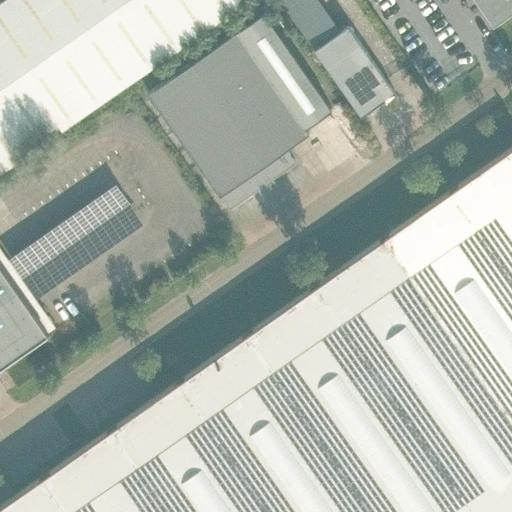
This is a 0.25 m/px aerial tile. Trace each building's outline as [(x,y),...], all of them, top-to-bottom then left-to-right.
[(0,0),(0,170),(140,72),(243,0),(0,0)] [(511,0),(478,0),(493,22),(511,8),(511,0)] [(263,11),(148,91),(229,208),(295,162),(285,148),(308,132),(304,127),(331,108),(263,11)] [(360,115),(394,92),(347,25),(313,49),(360,115)] [(511,511),(511,145),(0,504),(0,511),(511,511)] [(0,366),(48,333),(0,263),(0,366)]
